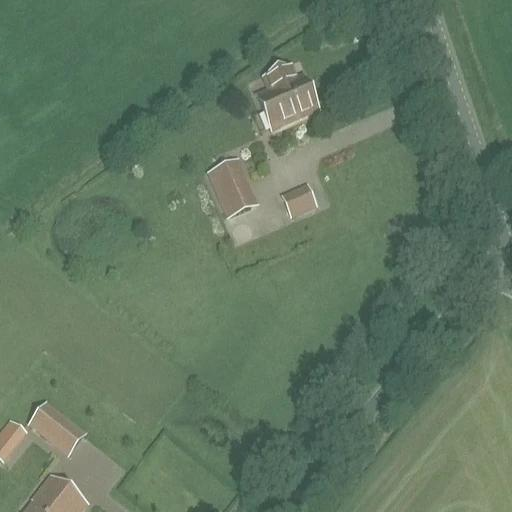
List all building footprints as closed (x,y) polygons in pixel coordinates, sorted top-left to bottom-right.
[(295,84),(290,71),(264,82),(270,95),(257,101),(271,134),(317,114),(302,81),(295,84)] [(239,184),(232,169),(232,168),(209,178),(227,221),(251,211),(239,184)] [(341,186),(328,197),(335,204),(348,193),(341,186)] [(311,187),(285,198),(296,223),(322,212),(311,187)] [(290,230),(284,239),(304,251),(309,242),(290,230)] [(30,430),(50,446),(68,460),(84,440),(66,425),(46,409),(30,430)] [(83,511),(85,509),(73,500),(65,493),(51,482),(32,505),(34,507),(29,511),(83,511)]
